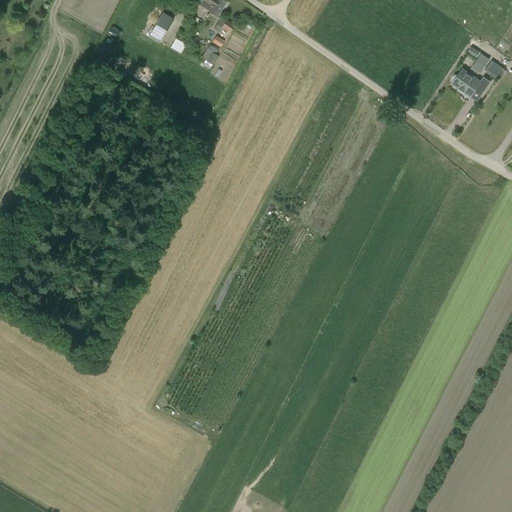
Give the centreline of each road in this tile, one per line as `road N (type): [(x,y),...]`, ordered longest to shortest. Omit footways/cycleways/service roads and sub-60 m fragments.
road 1 (unclassified): [(511,178),(249,0)]
road 2 (track): [(270,14),(209,128)]
